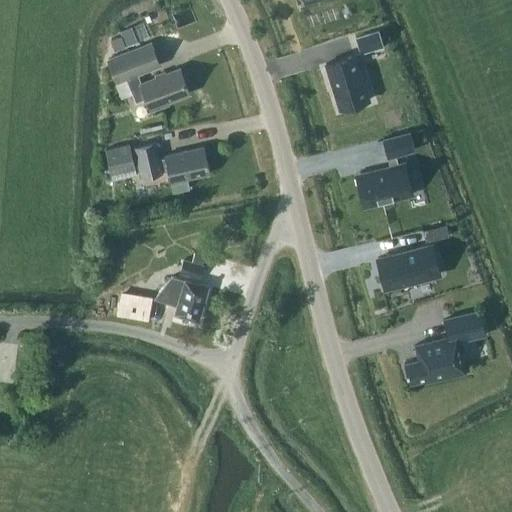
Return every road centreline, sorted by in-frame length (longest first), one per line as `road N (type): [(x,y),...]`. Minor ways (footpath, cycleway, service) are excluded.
road 1 (unclassified): [(0,324),(127,332),(223,356),(235,346),(293,201)]
road 2 (tertiary): [(395,511),(350,417),(293,201)]
road 3 (tertiary): [(293,201),(227,0)]
road 4 (track): [(313,511),(245,422),(223,356)]
